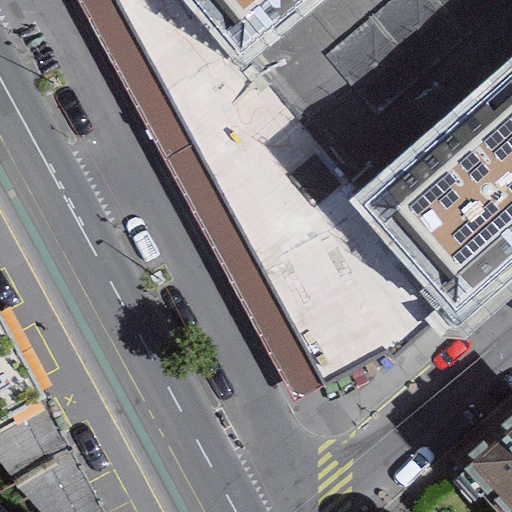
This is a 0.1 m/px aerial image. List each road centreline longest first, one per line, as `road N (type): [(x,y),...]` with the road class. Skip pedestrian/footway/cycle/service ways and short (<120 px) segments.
road 1 (primary): [(238,511),(0,74)]
road 2 (residential): [(314,511),(511,348)]
